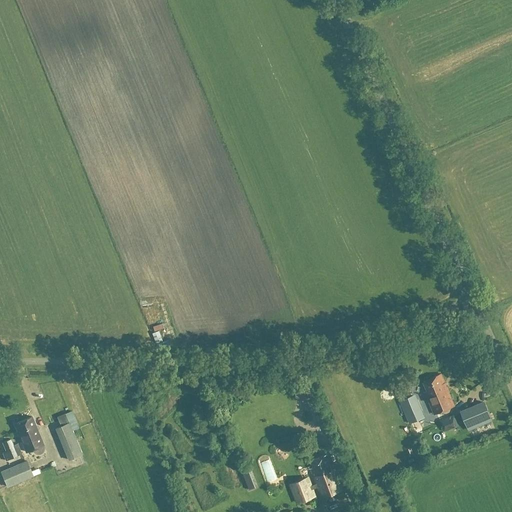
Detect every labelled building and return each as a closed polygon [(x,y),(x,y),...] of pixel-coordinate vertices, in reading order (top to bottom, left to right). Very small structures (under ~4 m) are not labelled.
[(162,342),(158,331),(152,334),(155,344),(162,342)] [(422,381),(426,391),(424,392),(433,414),(453,406),(440,374),(422,381)] [(417,394),(399,401),(408,423),(426,416),(417,394)] [(460,413),(468,430),(491,420),(484,402),(460,413)] [(73,429),(79,427),(75,409),(68,410),(73,429)] [(13,424),(25,452),(42,445),(31,417),(13,424)] [(453,417),(443,423),(450,434),(460,427),(453,417)] [(69,422),(54,429),(67,460),(81,454),(69,422)] [(1,453),(5,461),(21,454),(17,443),(12,445),(9,440),(1,443),(5,452),(1,453)] [(296,503),(314,496),(312,489),(316,487),(320,497),(340,490),(333,469),(331,470),(325,455),(309,460),(312,468),(309,469),(315,484),(310,485),(308,478),(289,484),(296,503)] [(9,487),(40,473),(38,469),(31,472),(26,461),(2,471),(0,472),(0,473),(7,488),(9,487)] [(274,463),(266,465),(269,485),(277,484),(274,463)] [(248,490),(254,488),(247,470),(240,473),(248,490)]
